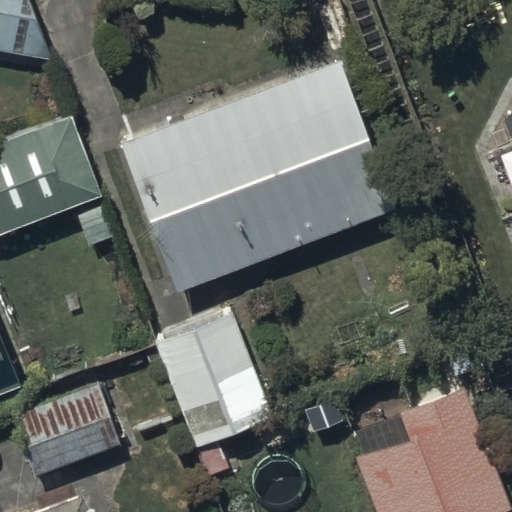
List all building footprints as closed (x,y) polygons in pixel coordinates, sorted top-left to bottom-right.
[(27,0),(0,0),(0,52),(49,60),(27,0)] [(340,60),(115,144),(174,300),(398,215),(340,60)] [(0,241),(101,205),(69,116),(0,141),(0,241)] [(229,314),(150,344),(189,447),(269,417),(229,314)] [(0,395),(20,388),(0,334),(0,395)] [(98,382),(9,414),(31,477),(120,445),(98,382)] [(458,385),(340,429),(371,511),(488,511),(502,507),(458,385)] [(83,511),(78,498),(34,511),(83,511)]
